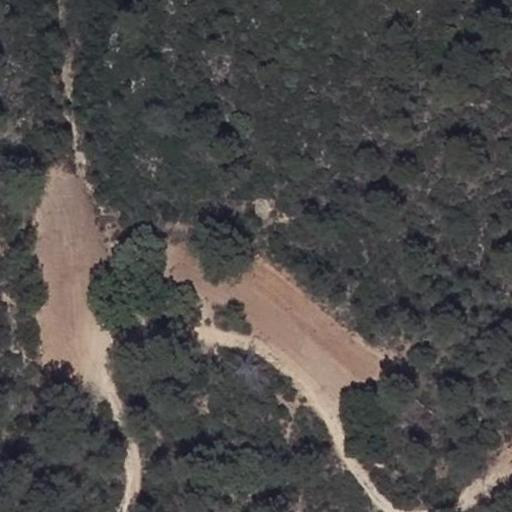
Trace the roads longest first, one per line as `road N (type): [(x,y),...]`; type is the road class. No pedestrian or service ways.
road 1 (track): [(394,511),(278,354),(226,331),(126,346)]
road 2 (track): [(122,511),(132,465),(112,377),(126,346)]
